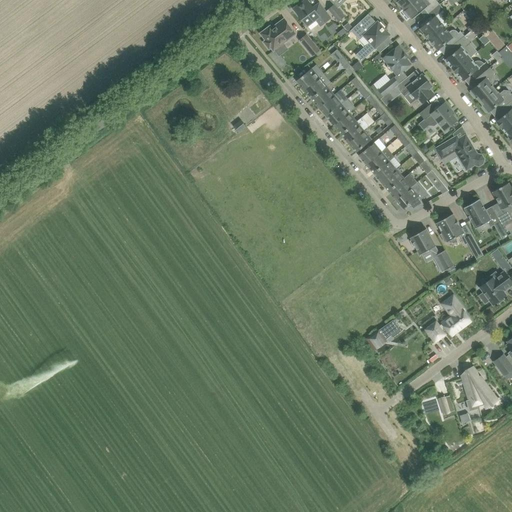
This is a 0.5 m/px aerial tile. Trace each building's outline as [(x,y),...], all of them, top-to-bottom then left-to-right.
[(321,26),(331,18),(320,2),(314,7),(308,0),(305,0),(294,8),(307,26),(316,19),(321,26)] [(402,6),(404,8),(413,0),(396,0),(398,1),(397,2),(401,7),(402,6)] [(413,0),(404,8),(406,11),(404,12),(408,16),(410,15),(413,19),(425,9),(429,13),(440,4),(436,0),(413,0)] [(345,16),(335,4),(328,9),(339,21),(345,16)] [(428,38),(429,39),(445,26),(437,15),(444,9),(440,4),(429,13),(433,18),(420,28),(425,33),(423,35),(427,39),(428,38)] [(472,7),(467,11),(475,21),(480,17),(472,7)] [(264,42),(270,49),(272,47),(274,51),(296,34),(284,19),(275,25),(276,26),(273,29),(271,26),(261,33),(266,40),(264,42)] [(382,43),(389,36),(390,34),(378,21),(370,29),(362,20),(351,30),(360,40),(364,36),(370,42),(356,55),(362,61),(382,43)] [(470,31),(476,26),(473,22),(467,27),(470,31)] [(348,23),(344,26),(348,31),(353,28),(348,23)] [(445,26),(429,39),(430,40),(429,41),(432,46),(434,45),(438,50),(447,42),(451,47),(465,36),(461,30),(458,32),(457,31),(455,30),(453,30),(452,30),(450,32),(445,26)] [(344,28),(338,33),(341,38),(348,33),(344,28)] [(494,30),(487,35),(499,51),(506,45),(494,30)] [(307,34),(300,40),(313,55),(320,50),(307,34)] [(455,70),(470,57),(463,49),(471,43),(465,36),(451,47),(455,52),(446,59),(447,60),(447,62),(449,65),(451,65),(455,70)] [(411,64),(407,58),(403,54),(405,52),(399,45),(384,58),(388,64),(388,66),(388,68),(389,70),(392,71),(394,70),(398,75),(411,64)] [(505,47),(499,52),(503,57),(502,57),(511,68),(511,66),(511,52),(506,46),(505,47)] [(344,57),(338,49),(331,54),(338,62),(340,61),(344,57)] [(344,57),(340,61),(347,69),(349,68),(351,66),(344,57)] [(470,57),(455,70),(457,73),(458,73),(459,75),(459,76),(461,79),(462,79),(464,81),(472,74),(476,78),(490,67),(486,62),(484,63),(483,62),(479,61),(478,61),(476,61),(475,63),(471,58),(470,57)] [(352,67),(356,72),(363,66),(359,61),(352,67)] [(476,97),(480,101),(495,88),(491,83),(493,82),(494,80),(494,79),(494,77),(494,76),(493,75),(496,73),(490,66),(490,67),(476,78),(480,83),(471,90),(472,91),(471,92),(475,98),(476,97)] [(297,81),(304,90),(320,77),(312,68),(297,81)] [(400,84),(396,86),(405,96),(411,91),(417,99),(419,98),(423,103),(434,94),(430,88),(433,86),(428,81),(429,80),(425,75),(424,76),(423,74),(413,82),(409,76),(399,83),(400,84)] [(320,77),(304,90),(312,98),(327,86),(320,77)] [(363,86),(356,77),(351,81),(359,90),(363,86)] [(389,92),(396,86),(400,84),(399,83),(394,77),(380,88),(378,89),(376,92),(374,93),(379,100),(381,99),(384,96),(389,92)] [(376,82),(371,86),(376,92),(378,89),(380,88),(376,82)] [(327,86),(312,98),(319,107),(335,95),(327,86)] [(363,86),(359,90),(366,99),(367,97),(367,98),(371,95),(363,86)] [(495,88),(480,101),(484,105),(482,107),(486,112),(488,111),(489,112),(497,105),(501,109),(503,108),(511,100),(511,94),(509,91),(504,90),(500,94),(495,88)] [(335,95),(319,107),(327,116),(342,103),(346,100),(349,98),(341,89),(339,91),(335,95)] [(381,99),(386,105),(394,98),(389,92),(384,96),(381,99)] [(502,127),(506,132),(511,126),(511,100),(503,108),(507,113),(497,121),(498,122),(496,124),(500,129),(502,127)] [(431,104),(420,113),(425,119),(425,120),(429,126),(434,126),(439,123),(445,130),(458,120),(450,111),(451,109),(445,102),(442,105),(435,110),(431,104)] [(342,103),(327,116),(334,125),(350,112),(342,103)] [(378,104),(375,106),(382,115),(385,113),(378,104)] [(350,112),(334,125),(342,134),(357,121),(350,112)] [(393,122),(385,113),(382,115),(381,117),(388,126),(393,122)] [(357,121),(342,134),(349,143),(365,130),(364,130),(369,126),(362,117),(357,121)] [(247,126),(241,120),(233,126),(239,133),(247,126)] [(403,134),(395,125),(390,129),(398,138),(403,134)] [(365,130),(349,143),(357,152),(372,139),(365,130)] [(405,147),(410,143),(403,134),(398,138),(405,147)] [(435,148),(442,160),(457,151),(457,152),(467,169),(475,164),(479,165),(483,163),(484,159),(482,155),(478,154),(466,135),(459,139),(457,136),(455,137),(454,136),(435,148)] [(359,155),(367,164),(382,151),(374,142),(359,155)] [(413,146),(408,150),(413,156),(418,152),(414,147),(413,146)] [(382,151),(367,164),(374,173),(389,160),(382,151)] [(418,152),(413,156),(420,165),(425,161),(418,152)] [(389,160),(374,173),(382,182),(397,169),(389,160)] [(425,161),(420,165),(428,174),(432,170),(425,161)] [(397,169),(382,182),(389,191),(404,178),(397,169)] [(428,174),(427,175),(433,184),(435,186),(441,181),(432,170),(428,174)] [(404,178),(389,191),(397,200),(412,187),(418,182),(410,173),(404,178)] [(501,187),(493,191),(499,202),(492,206),(504,226),(511,221),(511,217),(510,213),(511,211),(511,206),(511,204),(511,203),(511,187),(509,182),(508,183),(507,181),(500,186),(501,187)] [(412,187),(397,200),(404,209),(419,196),(421,199),(429,195),(418,182),(412,187)] [(464,207),(476,228),(488,222),(491,227),(501,222),(492,206),(486,209),(480,199),(464,207)] [(440,234),(445,243),(446,242),(445,242),(447,241),(448,242),(450,241),(452,242),(456,240),(456,237),(460,235),(465,245),(469,243),(476,256),(478,259),(484,255),(472,234),(466,237),(460,225),(460,224),(456,218),(453,213),(446,217),(444,216),(439,219),(439,221),(437,222),(443,233),(441,234),(441,233),(440,234)] [(503,225),(497,228),(502,238),(507,234),(508,234),(504,226),(503,225)] [(431,252),(430,249),(436,246),(426,228),(411,237),(412,240),(411,241),(414,247),(416,246),(420,255),(422,254),(423,256),(431,252)] [(511,240),(502,247),(507,254),(511,250),(511,240)] [(440,253),(437,255),(446,270),(454,265),(446,250),(440,253)] [(504,256),(497,261),(503,270),(505,268),(507,271),(511,267),(504,256)] [(490,300),(494,304),(497,302),(498,304),(504,299),(503,297),(506,295),(504,291),(511,284),(511,280),(505,271),(499,275),(498,274),(494,277),(492,274),(485,280),(487,282),(480,287),(484,292),(479,295),(485,303),(490,300)] [(450,277),(445,281),(449,285),(454,282),(450,277)] [(426,329),(435,342),(446,334),(445,333),(448,330),(452,336),(472,321),(463,308),(464,308),(454,294),(442,303),(452,316),(442,323),(443,323),(440,325),(436,321),(426,329)] [(380,328),(366,338),(375,351),(388,341),(386,340),(392,335),(393,337),(402,331),(394,319),(380,329),(380,328)] [(511,365),(504,354),(494,361),(504,375),(508,380),(511,377),(511,371),(511,370),(511,369),(511,365)] [(470,373),(462,376),(470,400),(467,401),(470,410),(479,407),(479,405),(486,403),(488,406),(497,399),(480,376),(478,377),(477,371),(474,367),(468,371),(470,373)] [(451,396),(446,397),(439,399),(443,413),(455,409),(451,396)]
